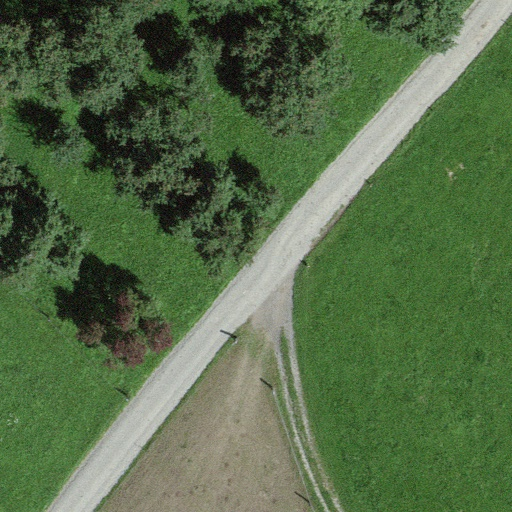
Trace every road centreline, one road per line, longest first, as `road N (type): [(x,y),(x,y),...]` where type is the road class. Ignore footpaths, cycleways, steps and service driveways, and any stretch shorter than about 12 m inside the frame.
road 1 (track): [(497,0),(76,511)]
road 2 (track): [(268,270),(281,357),(340,511)]
